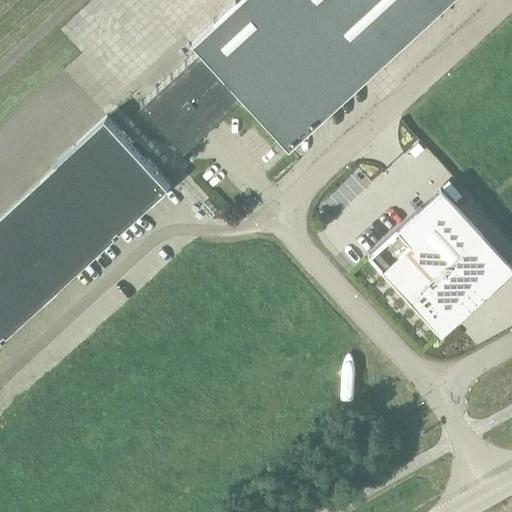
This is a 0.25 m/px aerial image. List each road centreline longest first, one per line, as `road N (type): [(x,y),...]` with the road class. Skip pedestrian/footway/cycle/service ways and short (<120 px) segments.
road 1 (unclassified): [(0,385),(150,248),(173,235),(283,218)]
road 2 (unclassified): [(283,218),(511,3)]
road 3 (unclassified): [(431,389),(283,218)]
